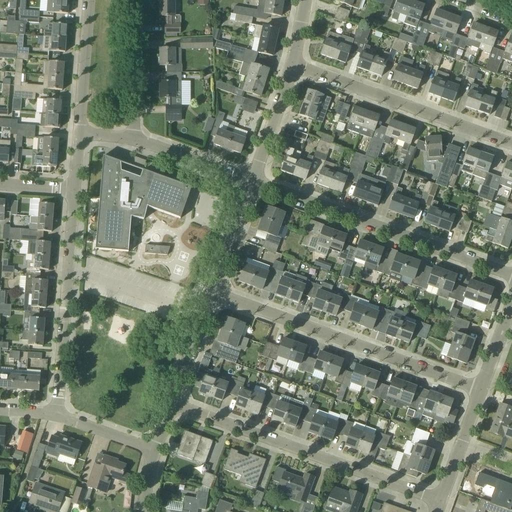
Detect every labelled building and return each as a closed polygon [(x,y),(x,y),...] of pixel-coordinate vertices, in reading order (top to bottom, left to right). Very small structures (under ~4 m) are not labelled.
[(47,0),(46,13),(53,13),(68,14),(69,1),(62,0),(47,0)] [(174,24),(174,16),(174,0),(159,0),(159,17),(165,17),(165,24),(164,24),(164,33),(180,33),(180,24),(174,24)] [(264,14),(270,15),(280,17),(283,3),(267,0),(258,0),(257,12),(264,13),(264,14)] [(361,0),(335,0),(335,1),(358,10),(361,0)] [(387,18),(391,5),(392,0),(385,0),(384,5),(381,15),(386,17),(387,18)] [(403,24),(412,1),(408,0),(397,0),(391,19),(403,24)] [(412,1),(403,24),(415,28),(424,5),(412,1)] [(234,6),(232,14),(236,14),(252,18),(253,10),(234,6)] [(338,8),(336,14),(347,18),(349,12),(338,8)] [(443,30),(449,14),(436,10),(428,32),(433,34),(434,32),(441,35),(443,30)] [(251,24),(252,18),(236,14),(234,21),(251,24)] [(347,18),(336,14),(334,19),(345,23),(347,18)] [(449,14),(443,30),(450,32),(447,39),(453,41),(461,19),(449,14)] [(6,34),(17,35),(18,35),(18,23),(15,22),(7,22),(6,28),(6,34)] [(44,28),(44,37),(46,37),(66,39),(67,25),(48,23),(47,28),(44,28)] [(471,47),(478,49),(485,28),(473,23),(465,46),(470,48),(471,47)] [(254,38),(275,43),(278,30),(263,26),(263,27),(255,25),(253,38),(254,38)] [(360,41),(365,28),(358,25),(354,39),(360,41)] [(360,41),(365,43),(370,29),(365,28),(360,41)] [(498,32),(485,28),(478,49),(484,51),(484,53),(490,55),(498,32)] [(341,36),(334,34),(328,32),(320,55),(333,59),(341,36)] [(420,34),(415,32),(410,44),(416,46),(420,34)] [(420,34),(416,46),(422,48),(426,37),(420,34)] [(18,35),(17,35),(17,46),(16,54),(28,55),(29,49),(22,48),(23,35),(18,35)] [(341,35),(341,36),(333,59),(345,64),(354,39),(341,35)] [(66,39),(46,37),(46,44),(43,44),(43,51),(51,51),(65,52),(66,39)] [(502,59),(507,61),(511,62),(511,37),(510,37),(502,59)] [(180,38),(180,49),(180,50),(181,50),(213,49),(213,48),(212,40),(212,39),(180,38)] [(251,51),(257,52),(257,53),(272,56),(275,43),(254,38),(251,51)] [(394,38),(390,50),(396,52),(400,40),(394,38)] [(230,45),(212,40),(213,48),(227,52),(244,57),(246,50),(230,45)] [(400,40),(396,52),(402,54),(406,42),(400,40)] [(0,52),(16,54),(17,46),(0,44),(0,52)] [(356,68),(368,72),(374,57),(367,54),(370,47),(364,45),(356,68)] [(447,57),(453,59),(457,48),(451,45),(447,57)] [(181,65),(181,50),(180,50),(180,49),(169,49),(159,49),(159,66),(166,66),(166,73),(181,73),(182,73),(182,65),(181,65)] [(426,63),(432,65),(436,53),(431,51),(426,63)] [(244,57),(227,52),(226,59),(242,63),(244,57)] [(374,57),(368,72),(381,77),(389,54),(383,52),(381,59),(374,57)] [(436,53),(432,65),(438,67),(442,55),(436,53)] [(28,55),(16,54),(16,60),(15,73),(21,74),(22,61),(28,61),(28,55)] [(392,81),(405,85),(410,70),(413,62),(401,57),(392,81)] [(494,61),(488,59),(484,71),(490,73),(494,61)] [(494,61),(490,73),(496,75),(500,64),(494,61)] [(64,63),(50,62),(49,76),(63,77),(64,63)] [(247,64),(242,63),(238,75),(247,78),(264,83),(268,70),(251,65),(247,64)] [(462,76),(468,78),(472,66),(466,64),(462,76)] [(410,70),(405,85),(417,90),(425,67),(420,65),(417,72),(410,70)] [(472,66),(468,78),(474,80),(478,68),(472,66)] [(428,94),(440,98),(446,83),(449,76),(436,71),(428,94)] [(181,105),(181,73),(166,73),(166,82),(160,82),(160,98),(166,98),(166,105),(165,105),(165,115),(175,115),(181,115),(181,105)] [(44,75),(43,85),(43,89),(62,91),(63,77),(49,76),(44,75)] [(260,97),(264,83),(247,78),(245,84),(241,82),(238,90),(260,97)] [(446,83),(440,98),(453,103),(461,80),(455,78),(453,85),(446,83)] [(232,94),(234,88),(235,87),(215,81),(216,88),(232,94)] [(1,97),(9,97),(10,85),(2,84),(1,97)] [(476,111),(482,95),(475,93),(478,86),(472,84),(464,107),(476,111)] [(307,90),(303,102),(325,111),(326,111),(330,98),(307,90)] [(482,95),(476,111),(489,116),(497,93),(491,91),(489,98),(482,95)] [(242,104),(246,106),(255,109),(258,103),(244,98),(242,104)] [(494,117),(499,119),(506,101),(500,99),(494,117)] [(42,113),(46,113),(60,115),(61,101),(43,100),(42,106),(42,113)] [(506,101),(499,119),(505,121),(510,109),(504,107),(506,101)] [(321,123),(323,118),(325,111),(303,102),(298,115),(321,123)] [(338,102),(335,111),(334,114),(339,116),(344,104),(338,102)] [(344,104),(339,116),(338,121),(344,123),(345,120),(346,115),(350,106),(344,104)] [(346,130),(358,134),(367,112),(355,107),(346,130)] [(218,112),(214,125),(219,127),(224,114),(218,112)] [(367,112),(358,134),(371,139),(379,116),(367,112)] [(60,115),(46,113),(45,127),(59,129),(60,115)] [(390,138),(397,140),(403,125),(391,120),(382,143),(388,145),(390,138)] [(227,149),(234,127),(228,125),(225,132),(218,130),(213,144),(227,149)] [(415,129),(403,125),(397,140),(404,143),(401,150),(407,152),(415,129)] [(235,127),(234,127),(227,149),(240,154),(245,139),(244,139),(247,132),(235,128),(235,127)] [(307,135),(305,135),(295,131),(293,137),(305,141),(307,135)] [(325,142),(331,144),(333,138),(321,134),(319,140),(325,142)] [(288,148),(291,140),(280,136),(277,144),(288,148)] [(425,138),(426,162),(442,161),(440,137),(425,138)] [(58,139),(44,138),(43,152),(57,153),(58,139)] [(325,142),(319,140),(313,156),(319,158),(325,142)] [(364,156),(367,157),(370,158),(376,143),(370,141),(364,156)] [(325,142),(319,158),(325,160),(331,144),(325,142)] [(0,162),(8,163),(9,149),(9,144),(0,143),(0,162)] [(376,143),(370,158),(376,160),(382,145),(376,143)] [(280,171),(292,176),(298,160),(291,158),(293,154),(294,150),(288,148),(280,171)] [(468,148),(461,166),(460,170),(465,172),(472,175),(480,153),(468,148)] [(34,165),(56,167),(57,153),(43,152),(32,151),(32,157),(35,157),(34,165)] [(356,171),(361,155),(355,153),(350,168),(356,171)] [(485,180),(484,182),(482,185),(484,186),(479,198),(485,200),(489,188),(494,176),(487,173),(493,157),(480,153),(472,175),(479,178),(485,180)] [(305,162),(298,160),(292,176),(305,180),(313,158),(307,155),(305,162)] [(367,157),(364,156),(361,155),(356,171),(361,173),(367,157)] [(140,178),(121,171),(120,163),(121,164),(121,163),(103,156),(95,249),(96,249),(96,246),(99,246),(98,250),(111,251),(111,247),(115,247),(115,251),(128,252),(128,251),(131,217),(144,220),(147,207),(179,219),(180,219),(184,207),(181,205),(182,202),(185,203),(190,191),(186,190),(187,188),(191,189),(191,188),(142,170),(142,171),(140,178)] [(400,169),(403,170),(406,171),(411,160),(405,157),(400,169)] [(441,175),(450,178),(451,174),(455,163),(446,160),(441,175)] [(329,189),(334,173),(337,166),(324,162),(316,184),(329,189)] [(511,164),(507,162),(501,178),(498,185),(511,189),(511,186),(511,164)] [(385,181),(391,184),(397,168),(391,166),(385,181)] [(334,173),(329,189),(341,193),(349,170),(344,168),(341,175),(334,173)] [(403,170),(400,169),(397,168),(391,184),(397,186),(403,170)] [(451,174),(450,178),(447,186),(453,188),(457,176),(451,174)] [(352,197),(365,202),(370,186),(363,184),(366,176),(361,175),(352,197)] [(385,184),(379,182),(373,179),(370,186),(365,202),(377,206),(385,184)] [(432,183),(426,181),(422,193),(428,195),(432,183)] [(432,183),(428,195),(434,197),(438,186),(432,183)] [(400,215),(406,199),(399,197),(401,189),(396,188),(388,210),(400,215)] [(489,188),(485,200),(491,203),(496,190),(489,188)] [(406,199),(400,215),(413,219),(421,197),(415,194),(412,202),(406,199)] [(38,217),(52,218),(53,204),(50,204),(50,199),(39,198),(39,199),(32,199),(31,216),(38,217)] [(442,212),(435,210),(438,203),(432,201),(424,223),(436,228),(442,212)] [(442,212),(436,228),(449,232),(457,210),(444,205),(442,212)] [(266,207),(261,219),(280,226),(285,213),(266,207)] [(511,210),(504,208),(502,214),(511,217),(511,210)] [(511,236),(511,222),(500,219),(499,218),(494,216),(492,223),(490,230),(496,232),(496,231),(511,237),(511,236)] [(29,230),(36,231),(51,232),(52,218),(38,217),(37,225),(29,224),(29,230)] [(461,232),(465,220),(459,218),(455,230),(461,232)] [(264,241),(278,246),(281,238),(282,239),(286,228),(280,226),(261,219),(257,231),(267,234),(264,241)] [(465,220),(461,232),(467,234),(471,222),(465,220)] [(328,250),(335,232),(323,227),(320,236),(313,234),(308,248),(315,250),(314,252),(325,257),(328,250)] [(301,245),(308,248),(313,234),(306,231),(301,245)] [(507,249),(511,237),(496,231),(496,232),(494,239),(487,236),(486,241),(507,249)] [(337,258),(345,261),(350,247),(343,244),(346,236),(335,232),(328,250),(339,254),(337,258)] [(31,255),(49,256),(50,243),(28,241),(27,254),(31,255)] [(275,253),(278,246),(264,241),(262,248),(275,253)] [(357,249),(350,247),(345,261),(352,264),(354,259),(365,263),(371,245),(360,241),(357,249)] [(170,247),(169,247),(145,245),(144,253),(144,254),(167,256),(170,247)] [(374,271),(381,274),(387,260),(380,258),(383,249),(371,245),(365,263),(376,267),(374,271)] [(390,272),(401,276),(408,258),(396,254),(393,263),(387,260),(381,274),(389,277),(390,272)] [(49,256),(31,255),(31,261),(27,261),(26,274),(39,275),(40,270),(48,270),(49,256)] [(247,258),(242,271),(238,282),(250,286),(259,263),(247,258)] [(419,262),(408,258),(401,276),(412,280),(410,285),(418,288),(423,273),(416,271),(419,262)] [(271,284),(276,271),(279,262),(274,261),(271,269),(260,265),(261,263),(259,263),(250,286),(261,290),(265,281),(271,284)] [(423,273),(418,288),(426,290),(427,286),(438,290),(436,295),(436,296),(445,271),(433,267),(432,269),(425,267),(423,273)] [(286,299),(293,281),(282,277),(283,273),(276,271),(271,284),(278,286),(275,295),(286,299)] [(456,276),(445,271),(436,296),(447,300),(447,298),(455,301),(460,287),(453,284),(456,276)] [(48,294),(49,288),(47,288),(47,281),(39,280),(39,275),(26,274),(24,293),(25,293),(46,295),(46,294),(48,294)] [(313,284),(305,281),(306,279),(295,275),(293,282),(293,281),(286,299),(298,303),(301,295),(308,297),(313,284)] [(464,299),(475,303),(481,285),(470,280),(467,289),(460,287),(455,301),(462,304),(464,299)] [(313,284),(308,297),(315,300),(312,308),(323,313),(329,295),(319,291),(320,287),(313,284)] [(493,289),(481,285),(475,303),(486,306),(484,310),(493,313),(497,300),(490,298),(493,289)] [(345,311),(350,297),(342,295),(331,290),(329,295),(323,313),(335,317),(338,308),(345,311)] [(46,301),(48,302),(49,295),(46,295),(25,293),(24,312),(39,313),(39,308),(45,308),(46,301)] [(348,322),(360,326),(366,308),(355,304),(357,300),(350,297),(345,311),(351,313),(348,322)] [(374,321),(382,324),(387,311),(378,307),(376,312),(366,308),(360,326),(371,330),(374,321)] [(397,339),(403,321),(392,317),(394,313),(387,311),(382,324),(388,326),(385,335),(397,339)] [(30,318),(28,331),(43,333),(44,319),(30,318)] [(221,330),(240,336),(244,325),(225,318),(221,330)] [(453,325),(467,330),(469,323),(456,318),(453,325)] [(403,321),(397,339),(408,344),(411,335),(418,337),(423,324),(415,321),(413,325),(403,321)] [(423,324),(418,337),(425,340),(430,327),(423,324)] [(451,345),(470,353),(474,340),(465,337),(467,330),(453,325),(451,333),(455,334),(451,345)] [(224,352),(238,357),(240,350),(236,348),(240,336),(221,330),(216,342),(226,345),(224,352)] [(43,333),(28,331),(22,331),(21,340),(28,341),(27,345),(42,347),(43,333)] [(288,361),(294,343),(283,339),(280,347),(273,345),(268,358),(275,361),(277,356),(288,361)] [(261,356),(268,358),(273,345),(266,342),(261,356)] [(294,343),(288,361),(298,365),(297,369),(304,372),(309,358),(303,356),(306,347),(294,343)] [(447,357),(466,364),(470,353),(451,345),(447,357)] [(238,357),(224,352),(221,359),(235,364),(238,357)] [(309,358),(304,372),(312,375),(314,370),(324,374),(331,356),(320,352),(316,361),(309,358)] [(331,356),(324,374),(335,378),(333,382),(341,385),(346,371),(340,369),(343,360),(331,356)] [(361,387),(368,369),(356,365),(353,374),(346,371),(341,385),(347,387),(348,388),(348,389),(358,393),(361,387)] [(377,398),(383,385),(376,382),(379,374),(368,369),(361,387),(372,391),(370,396),(377,398)] [(11,389),(25,390),(27,370),(26,370),(26,371),(13,370),(12,375),(11,389)] [(27,370),(25,390),(39,391),(40,376),(40,371),(27,370)] [(198,373),(195,382),(194,385),(200,387),(198,393),(209,397),(216,380),(218,373),(212,371),(210,378),(198,373)] [(0,373),(0,388),(11,389),(12,375),(0,373)] [(231,395),(236,382),(228,379),(226,383),(216,380),(209,397),(221,401),(224,393),(231,395)] [(398,400),(405,383),(393,379),(390,387),(383,385),(377,398),(386,401),(387,396),(398,400)] [(243,384),(236,382),(231,395),(238,397),(234,406),(246,410),(252,393),(242,389),(243,384)] [(407,409),(415,412),(420,398),(413,396),(416,387),(415,387),(416,385),(411,383),(410,385),(405,383),(398,400),(397,403),(407,407),(407,409)] [(341,385),(338,393),(344,395),(347,387),(341,385)] [(268,408),(273,395),(265,392),(264,397),(252,393),(246,410),(258,415),(261,406),(268,408)] [(420,398),(415,412),(412,418),(420,421),(422,415),(432,419),(434,413),(435,414),(441,396),(429,392),(426,400),(420,398)] [(273,395),(268,408),(274,411),(271,419),(283,424),(289,406),(279,402),(280,398),(273,395)] [(435,414),(446,418),(449,409),(453,400),(441,396),(435,414)] [(292,399),(289,406),(283,424),(294,428),(298,419),(304,422),(309,408),(302,405),(302,403),(292,399)] [(511,416),(511,408),(500,404),(490,432),(503,437),(503,436),(508,437),(511,438),(511,422),(510,421),(511,416)] [(309,408),(304,422),(311,424),(308,433),(319,437),(326,420),(315,416),(317,411),(310,408),(309,408)] [(457,412),(449,409),(446,418),(444,421),(453,424),(457,412)] [(326,420),(319,437),(331,441),(334,432),(341,435),(346,421),(338,419),(336,423),(326,420)] [(346,421),(341,435),(347,437),(344,446),(356,450),(362,433),(351,429),(353,424),(346,421)] [(415,429),(413,436),(427,441),(429,434),(415,429)] [(362,433),(356,450),(368,454),(371,446),(377,448),(382,434),(375,432),(373,437),(362,433)] [(185,458),(192,460),(204,465),(212,441),(200,437),(199,440),(183,434),(175,455),(185,458)] [(382,434),(377,448),(384,451),(389,437),(382,434)] [(38,444),(30,467),(38,469),(44,451),(46,452),(45,453),(58,458),(57,461),(73,466),(81,443),(60,435),(59,438),(51,436),(48,447),(38,444)] [(427,441),(413,436),(410,444),(414,446),(410,457),(430,464),(434,451),(424,448),(427,441)] [(171,443),(169,450),(176,453),(179,445),(171,443)] [(229,471),(241,476),(239,482),(254,488),(259,477),(265,460),(253,456),(251,460),(247,459),(248,458),(236,454),(237,452),(231,449),(223,469),(229,471)] [(126,485),(127,482),(129,475),(123,473),(125,465),(113,461),(114,459),(104,456),(101,465),(94,462),(90,474),(86,488),(87,488),(86,491),(76,487),(71,503),(81,507),(84,500),(86,501),(88,499),(92,489),(96,491),(106,494),(111,478),(120,481),(119,482),(126,485)] [(425,475),(430,464),(410,457),(406,468),(425,475)] [(33,483),(36,473),(38,469),(30,467),(26,481),(33,483)] [(472,481),(475,473),(469,471),(466,479),(472,481)] [(209,488),(210,489),(214,476),(204,472),(200,485),(209,488)] [(298,493),(295,499),(305,503),(314,478),(304,474),(302,480),(298,478),(284,473),(278,488),(293,493),(293,491),(298,493)] [(492,497),(490,503),(510,510),(511,504),(511,485),(479,473),(474,486),(482,488),(481,493),(492,497)] [(57,511),(64,494),(44,487),(35,484),(29,503),(38,506),(37,508),(49,511),(57,511)] [(167,508),(166,511),(196,511),(197,509),(205,510),(209,488),(200,485),(199,492),(197,491),(196,498),(183,496),(180,510),(167,508)] [(325,509),(332,511),(355,511),(361,495),(350,491),(348,494),(332,488),(325,509)] [(249,503),(259,507),(264,494),(254,490),(249,503)] [(511,511),(511,510),(510,510),(490,503),(480,499),(475,511),(484,511),(485,511),(487,511),(511,511)] [(219,500),(215,509),(214,511),(230,511),(232,505),(219,500)] [(408,511),(390,506),(389,507),(383,505),(384,503),(383,503),(380,511),(408,511)]
